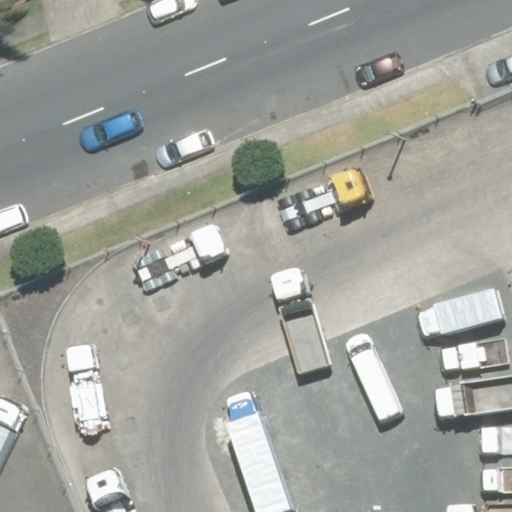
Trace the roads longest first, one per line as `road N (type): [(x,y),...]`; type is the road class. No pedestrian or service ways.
road 1 (unknown): [(178,511),(168,399),(242,328),(511,199)]
road 2 (unclassified): [(0,127),(304,0)]
